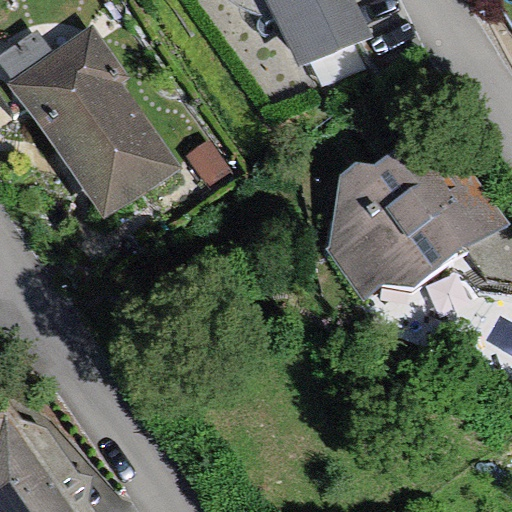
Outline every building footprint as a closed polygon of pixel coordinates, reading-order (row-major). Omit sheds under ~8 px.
[(269,0),(301,69),(369,38),(351,0),(269,0)] [(104,221),(181,168),(122,83),(128,79),(93,27),(53,55),(37,33),(0,58),(0,59),(14,80),(9,83),(104,221)] [(211,138),(186,155),(209,187),(233,171),(211,138)] [(416,289),(489,231),(436,143),(320,213),(365,288),(416,289)] [(60,511),(0,435),(0,511),(60,511)]
